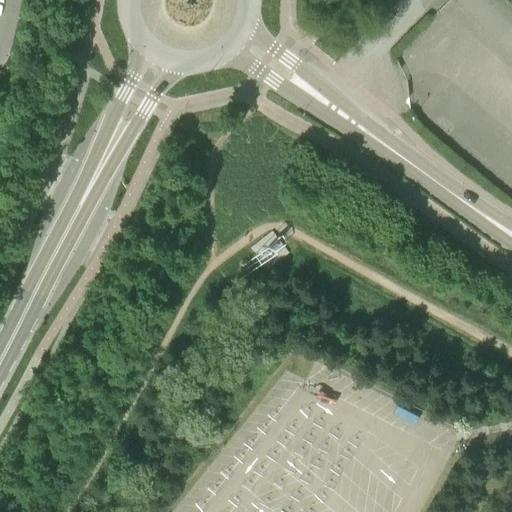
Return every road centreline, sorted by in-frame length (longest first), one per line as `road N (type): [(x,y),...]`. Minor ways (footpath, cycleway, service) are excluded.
road 1 (secondary): [(0,370),(161,56)]
road 2 (unclassified): [(471,206),(237,34)]
